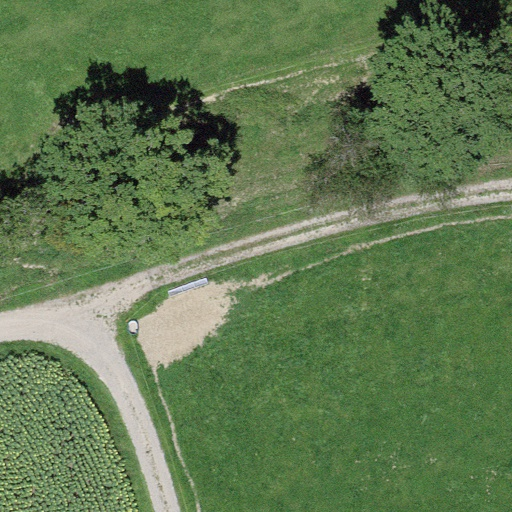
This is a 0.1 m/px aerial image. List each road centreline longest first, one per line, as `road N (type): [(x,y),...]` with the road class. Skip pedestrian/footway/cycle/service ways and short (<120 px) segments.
road 1 (track): [(511,194),(337,220),(87,300)]
road 2 (track): [(87,300),(170,511)]
